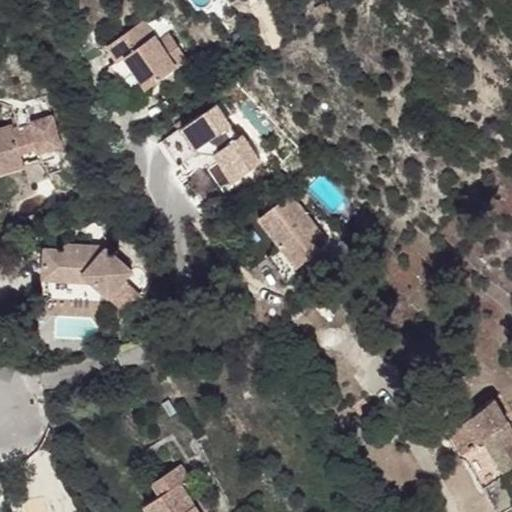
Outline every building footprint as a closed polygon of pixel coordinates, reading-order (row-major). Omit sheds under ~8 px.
[(144,19),(106,46),(117,61),(109,66),(133,102),(151,91),(147,85),(186,59),(168,33),(158,40),(144,19)] [(163,140),(179,165),(196,153),(193,149),(209,139),(217,151),(214,153),(232,181),(260,162),(242,135),(238,137),(226,120),(233,115),(222,101),(189,123),(178,130),(163,140)] [(0,160),(20,155),(38,150),(39,153),(60,146),(52,116),(31,122),(25,102),(11,106),(18,128),(13,129),(12,126),(0,129),(0,160)] [(175,125),(178,130),(189,123),(185,118),(175,125)] [(0,173),(24,167),(20,155),(0,160),(0,173)] [(301,189),(297,193),(307,203),(312,200),(301,189)] [(280,247),(296,267),(328,243),(290,194),(258,219),(280,247)] [(364,212),(355,220),(365,232),(374,223),(364,212)] [(92,283),(108,298),(124,280),(132,271),(106,247),(69,244),(66,245),(65,247),(64,250),(44,248),(41,279),(92,283)] [(267,257),(286,282),(299,272),(296,267),(280,247),(267,257)] [(119,308),(126,315),(142,296),(124,280),(108,298),(119,308)] [(113,314),(120,321),(126,315),(119,308),(113,314)] [(322,401),(333,415),(346,405),(336,391),(322,401)] [(371,405),(365,397),(353,407),(360,415),(371,405)] [(450,431),(463,453),(483,438),(503,472),(511,466),(511,430),(493,399),(450,431)] [(152,483),(160,495),(180,482),(188,477),(180,464),(152,483)] [(144,506),(148,511),(198,511),(180,482),(160,495),(144,506)]
